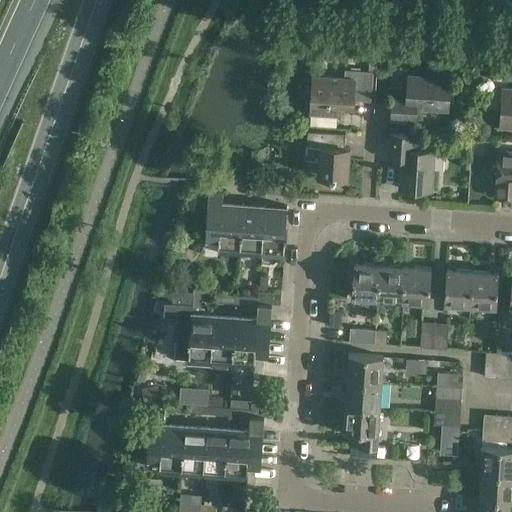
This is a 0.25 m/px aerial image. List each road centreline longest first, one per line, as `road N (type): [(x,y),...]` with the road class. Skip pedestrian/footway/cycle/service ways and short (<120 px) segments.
road 1 (residential): [(424,511),(305,503),(286,484),(309,217),(511,229)]
road 2 (trunk): [(0,267),(92,0)]
